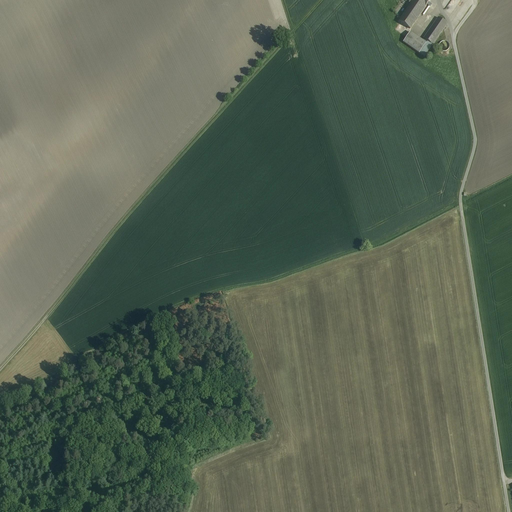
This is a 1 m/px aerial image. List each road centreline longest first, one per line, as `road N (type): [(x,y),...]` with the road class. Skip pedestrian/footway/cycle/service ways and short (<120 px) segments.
road 1 (unclassified): [(510,511),(460,202),(473,129),(439,0)]
road 2 (track): [(319,0),(0,368)]
